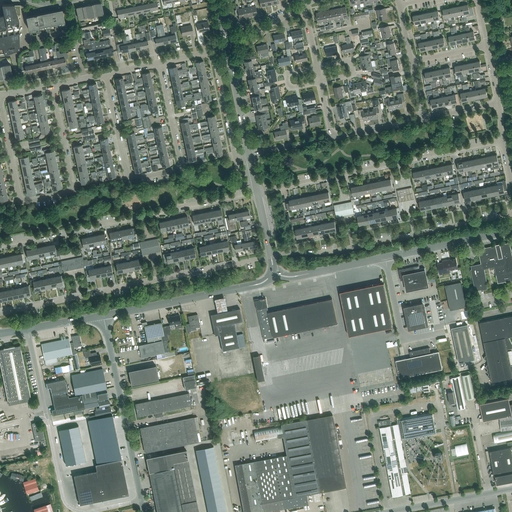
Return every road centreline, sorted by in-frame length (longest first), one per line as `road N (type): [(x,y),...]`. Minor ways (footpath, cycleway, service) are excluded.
road 1 (residential): [(0,246),(235,197),(235,157)]
road 2 (residential): [(0,313),(271,256)]
road 3 (residential): [(107,74),(127,175),(172,171),(179,159),(158,63)]
road 4 (residential): [(0,99),(20,198),(64,194),(72,187),(53,85)]
road 5 (residential): [(257,192),(502,141)]
road 6 (residential): [(271,256),(511,214)]
road 7 (unclassified): [(80,511),(65,503),(27,328)]
road 8 (unclassified): [(103,315),(142,501)]
road 9 (tertiary): [(103,315),(272,276)]
road 10 (unknown): [(339,377),(356,511)]
road 11 (unclassified): [(385,256),(511,230)]
road 12 (unclassified): [(439,332),(403,340),(385,256)]
road 13 (unclassified): [(391,511),(511,489)]
